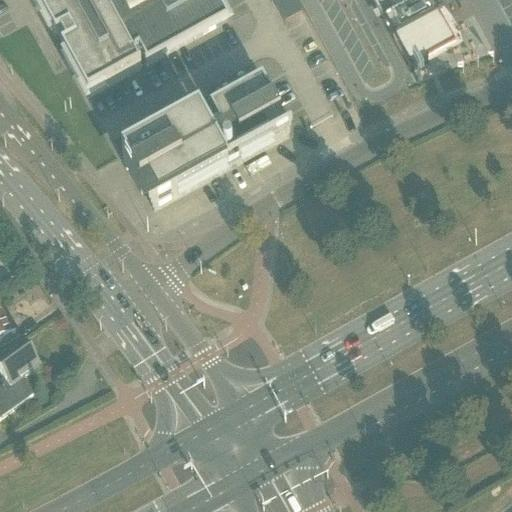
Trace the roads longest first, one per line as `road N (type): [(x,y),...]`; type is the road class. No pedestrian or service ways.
road 1 (primary): [(511,259),(240,412)]
road 2 (unclassified): [(511,90),(417,125),(267,207)]
road 3 (primary): [(274,465),(511,334)]
road 4 (tertiary): [(151,290),(0,105)]
road 5 (tertiary): [(0,178),(120,325)]
road 6 (primary): [(199,433),(52,511)]
road 7 (tertiary): [(240,412),(151,290)]
road 8 (unclassified): [(151,290),(267,207)]
road 9 (tertiary): [(120,325),(199,433)]
